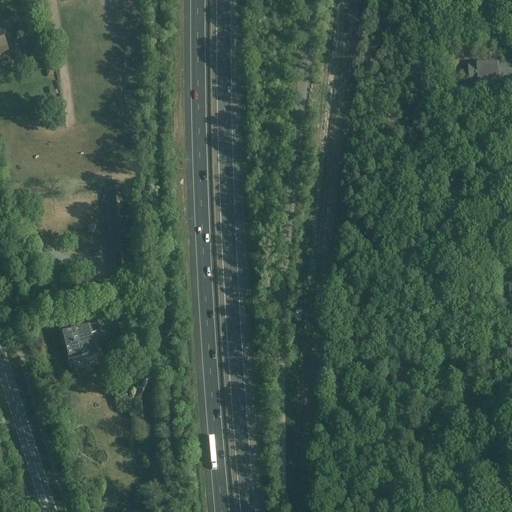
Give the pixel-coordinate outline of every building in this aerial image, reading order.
[(0,55),(8,52),(1,34),(0,34),(0,55)] [(467,64),(467,85),(474,84),(474,82),(494,81),(495,83),(511,81),(511,61),(494,62),(494,61),(473,62),(473,64),(467,64)] [(109,190),(117,280),(128,279),(120,189),(109,190)] [(50,291),(61,300),(66,294),(54,285),(50,291)] [(94,326),(75,331),(68,332),(68,328),(61,330),(60,331),(59,332),(59,333),(60,334),(61,335),(62,335),(65,348),(65,349),(64,349),(64,350),(64,351),(64,352),(65,352),(66,352),(71,370),(69,359),(81,356),(82,357),(88,355),(92,357),(96,356),(98,353),(96,347),(93,345),(92,345),(91,341),(90,342),(88,336),(96,334),(94,326)]
